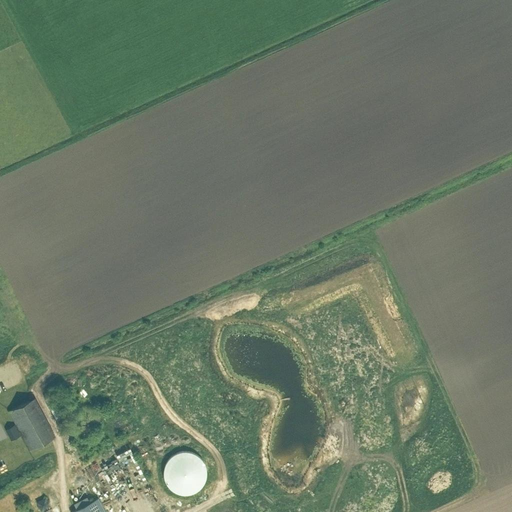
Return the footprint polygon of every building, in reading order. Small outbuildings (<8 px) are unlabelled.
[(53,389),(43,393),(55,422),(65,418),(53,389)] [(9,410),(30,449),(56,435),(35,396),(9,410)] [(6,429),(11,439),(21,434),(15,424),(6,429)] [(90,454),(95,459),(102,453),(98,448),(90,454)] [(165,478),(165,480),(166,482),(167,483),(168,485),(169,486),(171,488),(172,489),(174,490),(175,491),(177,492),(179,492),(181,493),(182,493),(184,493),(186,493),(188,493),(190,493),(192,493),(193,492),(195,491),(197,490),(198,489),(200,488),(201,487),(202,485),(203,484),(204,482),(205,480),(206,479),(206,477),(207,475),(207,473),(207,471),(207,470),(206,468),(206,466),(205,464),(205,462),(204,461),(203,459),(201,458),(200,456),(199,455),(197,454),(196,453),(194,452),(192,452),(190,451),(188,451),(187,451),(185,451),(183,451),(181,451),(179,452),(177,452),(176,453),(174,454),(172,455),(171,456),(170,457),(168,459),(167,460),(166,462),(166,464),(165,465),(164,467),(164,469),(164,471),(164,473),(164,475),(164,477),(165,478)] [(105,511),(98,497),(71,511),(105,511)]
